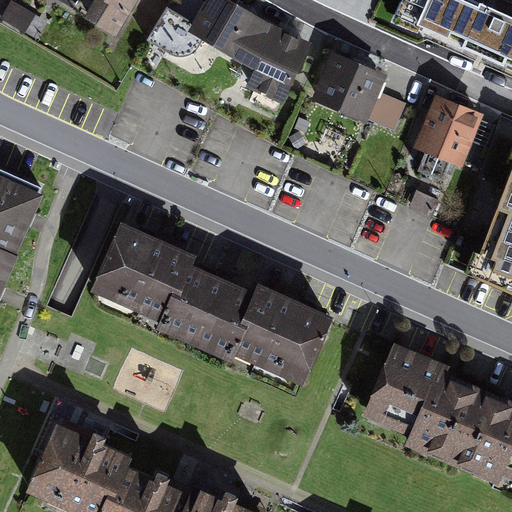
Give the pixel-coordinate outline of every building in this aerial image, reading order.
[(65,0),(116,32),(135,0),(65,0)] [(318,39),(244,0),(201,0),(188,24),(256,60),(246,79),(286,99),(318,39)] [(511,19),(467,0),(411,0),(404,16),(511,65),(511,19)] [(13,1),(3,17),(37,37),(47,21),(13,1)] [(388,72),(332,48),(312,94),(368,118),(388,72)] [(483,111),(434,91),(413,142),(462,162),(483,111)] [(511,148),(508,159),(511,160),(511,167),(479,249),(473,246),(463,270),(511,289),(511,148)] [(38,195),(0,177),(0,296),(18,256),(11,253),(38,195)] [(197,256),(120,222),(90,290),(157,320),(154,326),(232,361),(236,351),(300,380),(329,317),(255,284),(251,293),(193,266),(197,256)] [(446,360),(393,338),(362,410),(405,428),(402,437),(496,476),(499,468),(511,473),(511,397),(443,369),(446,360)] [(138,451),(59,418),(30,488),(87,511),(270,511),(273,506),(200,475),(195,487),(134,462),(138,451)]
